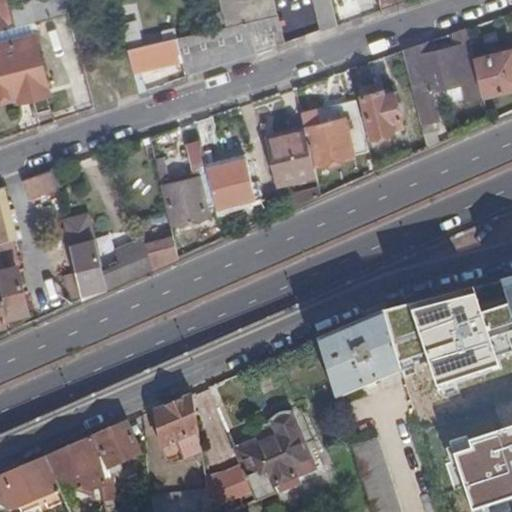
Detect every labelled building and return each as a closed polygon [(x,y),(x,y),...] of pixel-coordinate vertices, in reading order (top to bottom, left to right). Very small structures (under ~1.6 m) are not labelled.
[(11,0),(0,0),(0,8),(3,19),(0,19),(0,33),(19,29),(14,8),(11,0)] [(73,15),(69,0),(47,0),(14,8),(19,29),(73,15)] [(221,0),(225,14),(252,8),(249,0),(221,0)] [(280,17),(275,0),(249,0),(252,8),(225,14),(228,29),(280,17)] [(401,7),(400,0),(383,0),(386,12),(401,7)] [(335,3),(317,7),(325,33),(341,27),(335,3)] [(281,16),(280,17),(287,46),(289,45),(281,16)] [(228,29),(179,41),(185,63),(189,79),(287,46),(280,17),(228,29)] [(179,24),(182,38),(207,32),(204,17),(179,24)] [(141,21),(125,25),(132,52),(147,48),(141,21)] [(179,41),(177,32),(164,35),(167,44),(179,41)] [(434,44),(407,53),(425,125),(443,121),(435,91),(463,85),(468,102),(486,97),(476,60),(469,32),(454,37),(457,49),(437,54),(434,44)] [(0,95),(27,89),(29,98),(51,92),(38,39),(0,48),(0,95)] [(179,41),(167,44),(147,48),(132,52),(137,73),(185,63),(179,41)] [(511,51),(476,60),(486,97),(511,91),(511,51)] [(0,104),(29,98),(27,89),(0,95),(0,104)] [(376,138),(398,133),(396,121),(405,119),(406,119),(399,92),(388,95),(387,90),(366,96),(376,138)] [(348,120),(308,130),(309,132),(317,166),(374,153),(360,102),(344,106),(348,120)] [(396,121),(398,133),(408,131),(405,119),(396,121)] [(317,166),(309,132),(269,142),(280,187),(320,177),(317,166)] [(173,177),(163,179),(166,189),(169,188),(178,224),(195,220),(193,209),(210,206),(220,204),(211,171),(207,152),(192,154),(198,180),(175,186),(173,177)] [(170,160),(159,162),(163,179),(173,177),(170,160)] [(250,161),(211,171),(220,204),(221,208),(260,199),(250,161)] [(61,195),(55,172),(29,182),(35,201),(61,195)] [(81,175),(62,179),(80,243),(98,239),(81,175)] [(291,189),(295,207),(323,194),(321,181),(291,189)] [(17,242),(4,189),(0,190),(0,273),(20,268),(13,243),(17,242)] [(193,209),(195,220),(212,216),(210,206),(193,209)] [(183,258),(173,215),(167,217),(167,223),(116,237),(130,280),(145,275),(183,258)] [(116,237),(99,242),(108,289),(130,280),(116,237)] [(99,242),(74,248),(82,300),(108,289),(99,242)] [(20,267),(20,268),(0,273),(0,276),(2,285),(11,319),(32,313),(20,267)] [(0,326),(12,323),(11,319),(2,285),(0,285),(0,326)] [(482,290),(417,305),(431,363),(441,383),(501,369),(486,309),(482,290)] [(511,303),(486,309),(501,369),(511,365),(511,303)] [(417,305),(386,316),(403,375),(431,363),(417,305)] [(403,375),(386,316),(319,345),(337,402),(403,375)] [(193,400),(156,414),(162,453),(180,445),(182,463),(201,456),(193,400)] [(282,420),(272,426),(276,437),(236,454),(258,506),(277,498),(275,493),(298,484),(293,472),(312,464),(293,418),(282,420)] [(127,427),(95,441),(110,473),(142,459),(127,427)] [(511,511),(511,441),(469,456),(489,511),(511,511)] [(94,442),(47,463),(56,482),(91,494),(102,491),(107,488),(104,478),(94,442)] [(351,451),(369,511),(396,511),(376,443),(351,451)] [(0,482),(0,507),(8,511),(16,511),(61,493),(56,482),(47,463),(0,482)] [(107,488),(102,491),(105,506),(116,504),(111,477),(104,478),(107,488)] [(211,511),(209,499),(152,498),(153,511),(211,511)]
